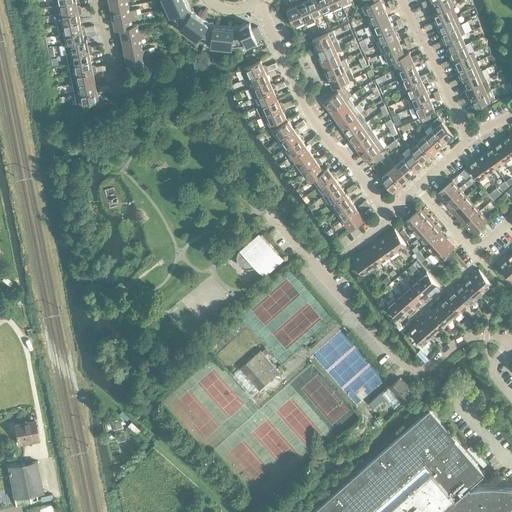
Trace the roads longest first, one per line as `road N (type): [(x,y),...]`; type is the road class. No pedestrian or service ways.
road 1 (residential): [(511,343),(472,336),(429,367),(405,367),(271,217)]
road 2 (residential): [(384,210),(304,106),(259,1)]
road 3 (residential): [(94,0),(118,86),(213,70)]
road 4 (residential): [(467,140),(401,0)]
road 5 (residential): [(510,220),(475,248),(415,186)]
